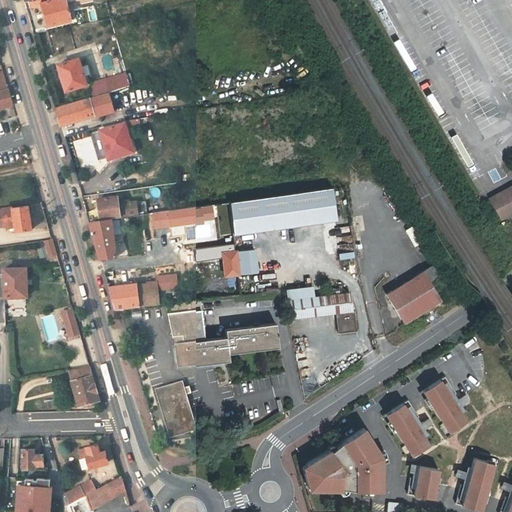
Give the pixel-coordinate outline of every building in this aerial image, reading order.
[(66,2),(65,0),(56,0),(41,4),(42,6),(47,27),(72,21),(66,2)] [(110,31),(117,30),(115,18),(108,20),(110,31)] [(119,40),(133,37),(132,30),(117,33),(119,40)] [(79,59),(58,65),(67,92),(88,86),(79,59)] [(127,73),(105,80),(109,93),(110,93),(130,87),(127,73)] [(96,97),(109,93),(105,80),(91,84),(96,97)] [(0,109),(12,105),(7,88),(0,90),(0,109)] [(86,119),(94,117),(96,116),(96,117),(115,112),(110,93),(109,93),(96,97),(94,97),(91,98),(86,100),(56,109),(61,127),(86,119)] [(125,123),(100,131),(109,160),(134,153),(125,123)] [(511,176),(488,190),(501,212),(511,206),(511,176)] [(112,219),(137,215),(134,201),(118,203),(117,197),(97,199),(98,208),(96,209),(96,212),(92,213),(93,221),(112,219)] [(29,206),(0,210),(0,227),(16,225),(18,232),(32,230),(29,206)] [(86,213),(89,222),(93,221),(92,213),(96,212),(96,209),(94,209),(86,213)] [(210,210),(190,211),(192,236),(211,235),(210,210)] [(231,216),(235,246),(243,245),(240,215),(231,216)] [(89,222),(94,240),(100,259),(116,257),(112,219),(93,221),(89,222)] [(56,255),(52,239),(44,241),(48,257),(56,255)] [(235,251),(238,274),(256,272),(254,249),(235,251)] [(225,276),(238,274),(235,251),(222,253),(225,276)] [(385,294),(403,323),(438,301),(432,291),(442,286),(430,267),(385,294)] [(27,269),(4,269),(4,287),(1,287),(1,298),(27,297),(27,269)] [(156,282),(109,288),(115,310),(159,305),(156,282)] [(286,290),(288,300),(315,297),(313,287),(286,290)] [(288,300),(290,318),(336,312),(352,310),(350,292),(340,294),(328,295),(315,297),(288,300)] [(175,337),(175,343),(178,367),(229,360),(228,353),(278,346),(275,323),(225,330),(225,336),(205,339),(204,333),(205,333),(201,300),(170,304),(171,313),(168,314),(173,338),(175,337)] [(61,312),(65,325),(75,322),(71,309),(61,312)] [(336,312),(338,332),(356,330),(354,311),(336,312)] [(65,325),(68,336),(78,333),(75,322),(65,325)] [(72,382),(70,383),(73,391),(78,407),(86,404),(94,402),(99,401),(96,391),(94,384),(89,367),(86,367),(69,371),(72,382)] [(453,391),(447,382),(444,377),(436,382),(422,391),(421,391),(426,398),(433,409),(447,433),(454,428),(464,422),(459,413),(449,397),(452,395),(455,394),(453,391)] [(185,391),(183,383),(182,381),(177,383),(155,389),(156,391),(170,438),(197,430),(185,391)] [(452,395),(449,397),(459,413),(462,411),(460,407),(468,402),(464,396),(456,401),(452,395)] [(426,398),(423,400),(430,411),(433,409),(426,398)] [(395,433),(410,456),(417,451),(427,445),(422,436),(412,421),(415,419),(417,417),(407,400),(384,415),(388,422),(395,433)] [(415,419),(412,421),(422,436),(425,434),(422,430),(431,425),(427,419),(419,424),(415,419)] [(388,422),(385,423),(392,434),(395,433),(388,422)] [(310,485),(312,491),(339,491),(339,489),(346,490),(353,491),(380,491),(381,462),(381,461),(378,453),(378,452),(363,428),(339,443),(340,443),(334,447),(329,452),(328,450),(305,464),(306,470),(302,473),(305,485),(310,485)] [(86,469),(94,467),(109,462),(105,452),(100,453),(96,444),(94,445),(86,448),(79,450),(82,458),(79,459),(82,470),(86,469)] [(34,449),(21,450),(22,468),(35,468),(34,466),(43,466),(43,455),(34,455),(34,449)] [(383,451),(378,452),(378,453),(381,461),(381,462),(386,461),(383,451)] [(459,485),(454,505),(479,511),(482,504),(485,491),(492,465),(484,463),(473,460),(470,470),(465,487),(461,486),(459,485)] [(411,474),(411,478),(415,479),(417,467),(417,466),(410,464),(408,473),(411,474)] [(409,478),(406,495),(432,499),(433,491),(436,479),(437,471),(417,467),(415,479),(411,478),(409,478)] [(463,480),(461,486),(465,487),(470,470),(466,469),(465,473),(456,470),(454,478),(463,480)] [(92,511),(92,510),(94,508),(126,491),(121,476),(97,489),(86,495),(86,496),(80,487),(65,495),(68,505),(70,511),(92,511)] [(97,489),(94,486),(91,481),(86,483),(80,487),(86,496),(86,495),(97,489)] [(508,493),(506,499),(510,500),(511,494),(511,483),(511,486),(502,483),(499,490),(508,493)] [(504,498),(498,511),(511,511),(511,494),(510,500),(506,499),(504,498)]
